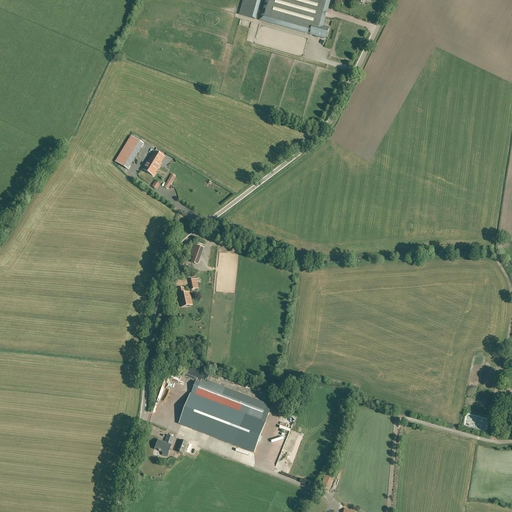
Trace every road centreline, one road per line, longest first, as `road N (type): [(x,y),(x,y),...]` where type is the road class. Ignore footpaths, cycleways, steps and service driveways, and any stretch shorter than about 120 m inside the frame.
road 1 (unclassified): [(117,511),(155,299),(171,261),(192,235),(321,133),(390,0)]
road 2 (unclassified): [(511,441),(407,418),(396,425)]
